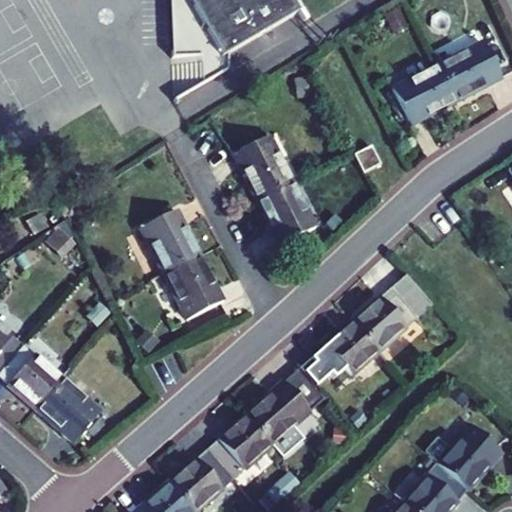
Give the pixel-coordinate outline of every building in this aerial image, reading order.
[(220,57),(186,0),(170,0),(174,100),(227,69),(227,53),(220,57)] [(186,0),(220,57),(227,53),(296,13),(287,0),(186,0)] [(436,68),(455,103),(500,80),(482,44),(436,68)] [(391,91),(409,126),(455,103),(436,68),(391,91)] [(267,138),(232,156),(255,202),(291,183),(267,138)] [(352,157),(361,175),(379,166),(370,148),(352,157)] [(255,202),(279,247),(314,229),(291,183),(255,202)] [(140,230),(163,276),(198,258),(175,212),(140,230)] [(163,276),(186,322),(222,303),(198,258),(163,276)] [(351,323),(378,353),(431,306),(405,276),(351,323)] [(313,357),(339,387),(378,353),(351,323),(313,357)] [(0,372),(22,347),(0,327),(0,372)] [(0,372),(0,380),(34,410),(60,380),(22,347),(0,372)] [(244,417),(270,447),(324,400),(298,370),(244,417)] [(73,444),(99,414),(60,380),(34,410),(73,444)] [(206,451),(232,481),(270,447),(244,417),(206,451)] [(436,466),(466,493),(500,454),(470,428),(436,466)] [(168,485),(191,511),(196,511),(232,481),(206,451),(168,485)] [(403,504),(411,511),(448,511),(466,493),(436,466),(403,504)] [(191,511),(168,485),(136,511),(191,511)]
